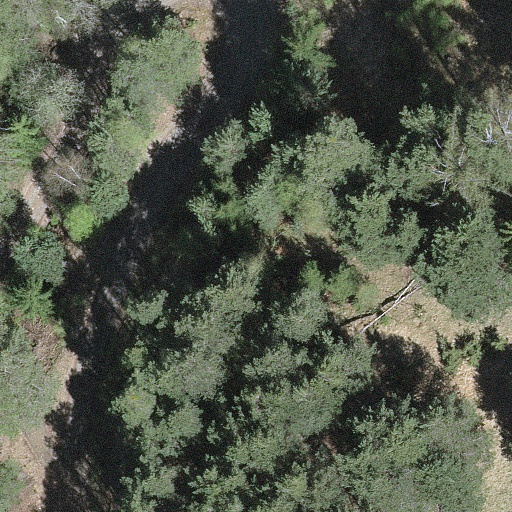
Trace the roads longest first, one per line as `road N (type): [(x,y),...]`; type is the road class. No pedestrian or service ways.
road 1 (track): [(60,511),(52,470),(78,360),(200,188),(247,73),(227,5),(197,0)]
road 2 (track): [(160,0),(69,52),(32,219),(0,263)]
